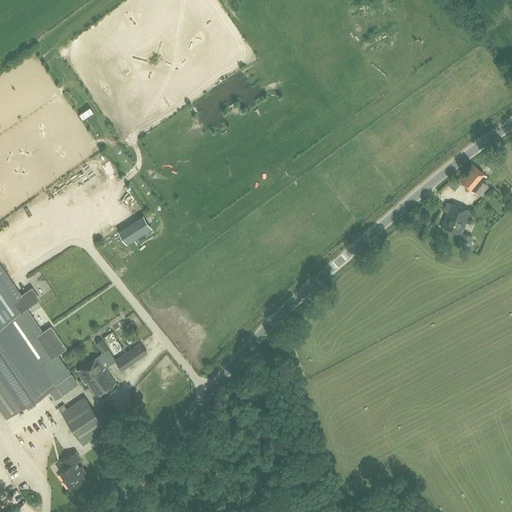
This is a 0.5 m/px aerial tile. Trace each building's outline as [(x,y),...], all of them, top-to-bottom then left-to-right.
[(90,107),(80,114),(83,119),(93,112),(90,107)] [(488,176),(472,163),(458,179),(473,192),(488,176)] [(462,232),(470,210),(451,202),(442,226),(461,233),(461,234),(462,232)] [(151,228),(144,215),(118,231),(126,244),(151,228)] [(14,230),(0,240),(0,241),(2,245),(17,234),(14,230)] [(461,234),(461,233),(458,242),(469,247),(473,236),(462,232),(461,234)] [(54,328),(53,328),(51,325),(42,331),(19,297),(14,301),(0,281),(0,407),(7,418),(49,390),(55,399),(78,383),(58,354),(67,348),(54,328)] [(102,353),(109,348),(102,338),(95,343),(102,353)] [(126,365),(146,351),(140,342),(120,356),(126,365)] [(97,396),(116,383),(105,366),(115,360),(108,349),(98,356),(77,370),(86,383),(87,382),(97,396)] [(147,389),(150,405),(167,401),(164,385),(147,389)] [(83,444),(107,429),(85,396),(62,411),(83,444)] [(71,488),(85,478),(82,474),(84,472),(76,461),(80,458),(76,451),(61,461),(64,467),(60,471),(71,488)]
